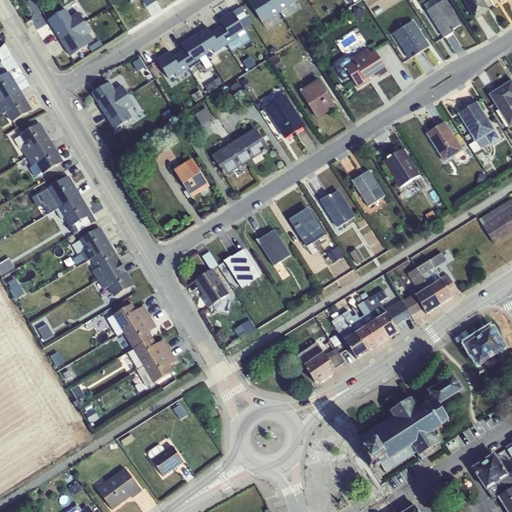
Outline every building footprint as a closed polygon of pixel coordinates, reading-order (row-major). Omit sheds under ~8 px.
[(281,11),(273,0),(254,0),(250,2),(263,22),(281,11)] [(273,0),(281,11),(297,0),(273,0)] [(431,0),(424,5),(427,11),(444,0),(431,0)] [(444,0),(427,11),(443,38),(453,32),(452,30),(462,25),(446,0),(444,0)] [(462,0),(475,20),(490,10),(483,0),(462,0)] [(49,22),(58,38),(84,22),(79,14),(73,18),(68,10),(49,22)] [(225,27),(219,30),(227,46),(238,39),(237,37),(245,32),(234,13),(221,21),(225,27)] [(414,21),(393,34),(410,60),(430,47),(414,21)] [(91,33),(84,22),(58,38),(71,58),(94,44),(89,35),(91,33)] [(208,58),(227,46),(219,30),(213,34),(209,28),(196,37),(208,58)] [(195,65),(208,58),(196,37),(183,45),(186,50),(195,65)] [(335,63),(335,68),(343,81),(351,76),(358,89),(371,81),(370,78),(374,76),(375,77),(379,75),(381,77),(389,73),(375,50),(370,53),(368,49),(352,58),(347,56),(335,63)] [(172,52),(158,61),(171,81),(195,65),(186,50),(175,57),(172,52)] [(276,54),(270,58),(279,71),(285,68),(276,54)] [(3,61),(0,62),(0,70),(2,74),(8,71),(3,61)] [(0,104),(21,91),(9,71),(0,76),(0,104)] [(244,77),(240,80),(246,89),(250,87),(244,77)] [(319,79),(300,91),(317,119),(336,107),(319,79)] [(511,79),(489,94),(510,127),(511,125),(511,79)] [(239,81),(234,85),(237,90),(243,86),(239,81)] [(92,95),(103,111),(128,95),(123,87),(119,90),(113,82),(92,95)] [(32,110),(21,91),(0,104),(0,112),(2,115),(6,112),(12,122),(32,110)] [(135,106),(128,95),(103,111),(114,129),(136,115),(131,109),(135,106)] [(286,95),(265,108),(285,139),(305,126),(286,95)] [(477,102),(458,114),(476,142),(485,136),(495,130),(477,102)] [(203,123),(213,119),(209,109),(199,113),(203,123)] [(445,122),(426,134),(445,162),(463,150),(445,122)] [(22,149),(27,158),(53,143),(40,123),(14,139),(21,150),(22,149)] [(256,128),(234,142),(247,163),(269,149),(256,128)] [(501,139),(495,130),(485,136),(491,146),(501,139)] [(247,163),(234,142),(212,156),(225,177),(247,163)] [(63,161),(53,143),(27,158),(32,167),(30,168),(37,178),(63,161)] [(404,149),(383,161),(399,188),(420,176),(404,149)] [(192,159),(174,170),(192,198),(210,186),(192,159)] [(369,171),(352,181),(368,207),(386,196),(369,171)] [(480,174),(477,182),(484,184),(487,176),(480,174)] [(50,201),(55,210),(80,195),(69,176),(40,194),(46,204),(50,201)] [(501,178),(492,184),(495,188),(504,183),(501,178)] [(329,195),(320,201),(338,228),(355,217),(339,191),(329,197),(329,195)] [(96,221),(80,195),(55,210),(61,219),(65,217),(72,230),(91,221),(96,221)] [(479,219),(483,227),(511,208),(511,200),(511,199),(479,219)] [(308,208),(290,220),(307,247),(325,236),(308,208)] [(511,208),(483,227),(495,245),(511,233),(511,208)] [(435,211),(426,217),(428,221),(437,216),(435,211)] [(90,225),(96,221),(91,221),(72,230),(71,231),(73,235),(77,233),(81,239),(72,244),(78,254),(81,252),(87,262),(91,259),(111,245),(101,227),(94,232),(90,225)] [(275,230),(258,241),(274,266),(291,256),(275,230)] [(93,271),(98,281),(124,266),(111,245),(91,259),(96,269),(93,271)] [(338,247),(328,254),(334,263),(344,256),(338,247)] [(244,249),(225,262),(242,288),(261,276),(244,249)] [(417,269),(429,288),(429,287),(442,280),(440,278),(435,268),(447,261),(444,257),(449,254),(447,250),(417,268),(417,269)] [(210,251),(202,256),(211,270),(213,269),(219,265),(210,251)] [(10,259),(0,264),(0,274),(2,278),(15,269),(10,259)] [(135,284),(124,266),(98,281),(103,290),(108,287),(114,296),(135,284)] [(211,270),(194,281),(203,295),(201,296),(208,308),(230,294),(213,269),(211,270)] [(422,292),(429,288),(417,269),(410,273),(422,292)] [(447,273),(440,278),(442,280),(448,289),(455,285),(447,273)] [(385,277),(372,285),(377,293),(390,285),(385,277)] [(442,280),(429,287),(441,305),(453,297),(448,289),(442,280)] [(422,292),(416,296),(424,310),(427,314),(441,305),(429,287),(429,288),(422,292)] [(375,295),(364,302),(376,321),(376,320),(387,313),(375,295)] [(416,296),(403,302),(412,317),(424,310),(416,296)] [(376,321),(364,302),(353,308),(357,315),(366,327),(376,321)] [(133,304),(114,315),(123,332),(151,316),(144,306),(137,310),(133,304)] [(366,327),(357,315),(353,317),(348,311),(343,315),(355,334),(366,327)] [(387,313),(376,320),(388,339),(399,332),(387,313)] [(355,334),(343,315),(332,322),(345,341),(355,334)] [(151,316),(123,332),(133,349),(152,337),(149,331),(157,327),(151,316)] [(251,319),(235,329),(241,339),(257,329),(251,319)] [(376,321),(366,327),(377,346),(388,339),(376,320),(376,321)] [(310,334),(321,327),(318,322),(306,328),(310,334)] [(366,327),(355,334),(368,352),(377,346),(366,327)] [(323,328),(313,333),(317,340),(326,334),(323,328)] [(49,329),(39,335),(44,343),(54,336),(49,329)] [(466,345),(479,366),(497,354),(504,350),(491,329),(466,345)] [(355,334),(345,341),(357,360),(368,352),(355,334)] [(156,343),(152,337),(133,349),(128,352),(138,369),(140,367),(171,351),(164,339),(156,343)] [(305,366),(324,353),(319,344),(299,357),(305,366)] [(335,346),(324,353),(335,369),(338,372),(346,366),(335,346)] [(506,354),(504,350),(497,354),(502,363),(506,373),(511,371),(511,363),(508,354),(506,354)] [(176,361),(171,351),(140,367),(138,369),(137,370),(147,387),(173,372),(169,365),(176,361)] [(335,369),(324,353),(305,366),(315,382),(321,384),(334,374),(335,369)] [(439,404),(463,389),(453,374),(428,390),(430,394),(425,397),(424,401),(426,404),(420,408),(413,397),(390,412),(393,416),(362,436),(370,448),(364,452),(372,464),(377,461),(380,466),(386,473),(416,453),(419,457),(442,442),(436,431),(443,426),(442,425),(449,420),(439,404)] [(80,384),(72,389),(78,400),(87,395),(80,384)] [(182,407),(170,407),(170,416),(182,415),(182,407)] [(94,409),(83,415),(88,423),(98,417),(94,409)] [(149,451),(148,455),(152,459),(151,460),(163,477),(185,462),(172,445),(164,450),(161,445),(158,444),(149,451)] [(494,454),(472,468),(487,490),(509,476),(494,454)] [(126,469),(97,489),(112,510),(132,497),(133,498),(142,491),(126,469)] [(511,487),(511,481),(509,476),(487,490),(494,500),(499,497),(498,497),(511,487)] [(453,482),(439,491),(447,504),(453,499),(457,505),(448,511),(474,511),(462,493),(461,494),(453,482)] [(511,511),(511,487),(498,497),(499,497),(508,511),(511,511)]
